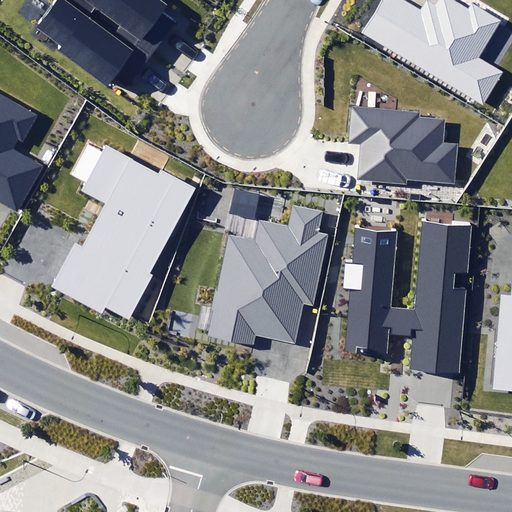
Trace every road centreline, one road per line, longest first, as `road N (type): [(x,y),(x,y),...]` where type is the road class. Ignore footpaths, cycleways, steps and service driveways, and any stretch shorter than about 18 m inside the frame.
road 1 (residential): [(210,447),(320,471),(511,496)]
road 2 (residential): [(0,361),(210,447)]
